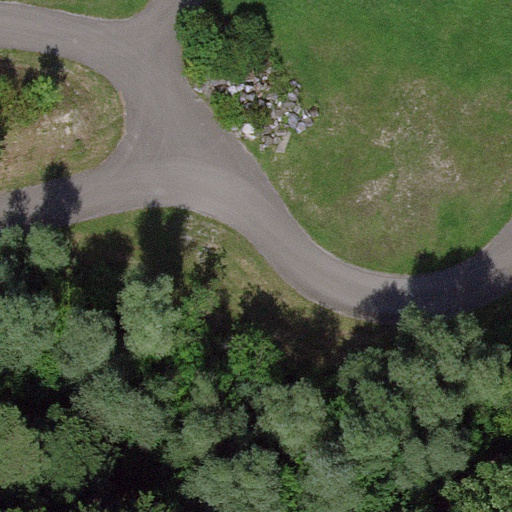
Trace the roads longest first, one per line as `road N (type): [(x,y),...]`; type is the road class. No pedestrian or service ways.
road 1 (track): [(0,24),(79,35),(159,68),(215,156),(291,240),(361,290),(400,299),(443,292),(511,256)]
road 2 (track): [(215,156),(120,188),(0,213)]
road 3 (track): [(0,435),(100,511)]
